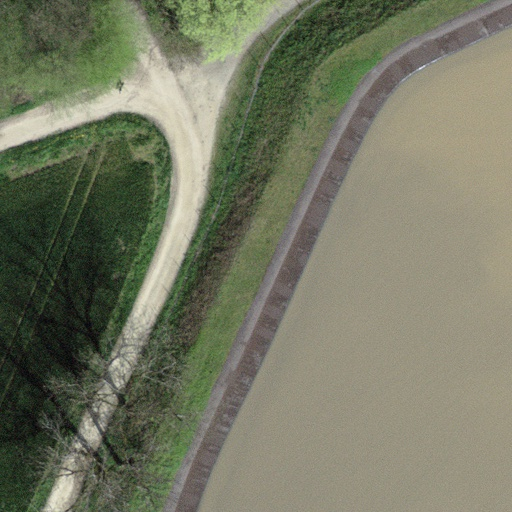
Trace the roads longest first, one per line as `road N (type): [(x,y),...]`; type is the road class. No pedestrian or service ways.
road 1 (track): [(57,511),(180,229),(189,135),(176,70)]
road 2 (track): [(0,139),(176,70)]
road 3 (track): [(176,70),(288,0)]
